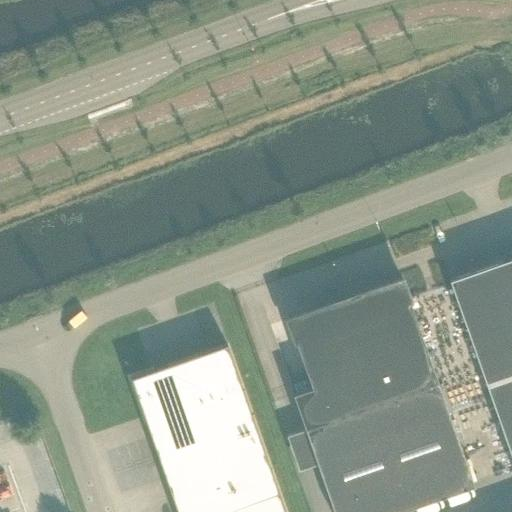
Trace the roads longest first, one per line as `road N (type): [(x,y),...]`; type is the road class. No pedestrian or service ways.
road 1 (unclassified): [(511,155),(37,334)]
road 2 (secondary): [(0,117),(324,0)]
road 3 (unclassified): [(37,334),(100,511)]
